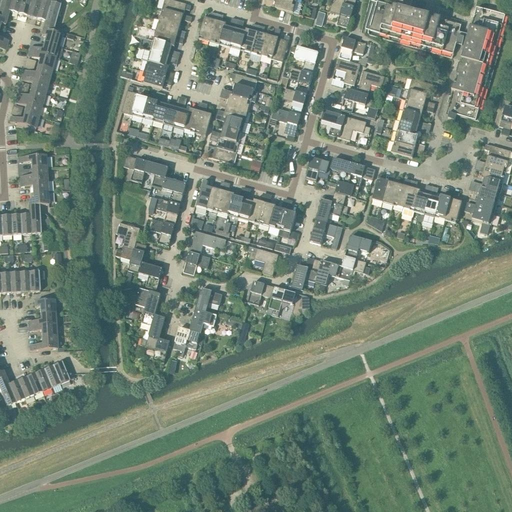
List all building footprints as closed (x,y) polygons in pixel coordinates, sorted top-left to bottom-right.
[(8,12),(11,0),(0,0),(0,3),(0,9),(7,12),(8,12)] [(21,0),(11,0),(8,12),(17,15),(21,0)] [(21,0),(17,15),(27,17),(31,0),(21,0)] [(31,0),(27,17),(32,19),(35,20),(41,1),(38,0),(31,0)] [(165,0),(162,11),(183,17),(185,11),(189,12),(191,7),(165,0)] [(296,3),(284,0),(273,0),(273,2),(275,3),(274,9),(293,14),(296,3)] [(356,1),(350,0),(348,7),(332,2),(329,13),(340,16),(337,26),(348,29),(356,1)] [(35,20),(45,23),(51,3),(41,1),(35,20)] [(361,31),(361,33),(365,34),(451,59),(452,59),(456,44),(458,37),(459,33),(461,27),(450,24),(444,22),(437,20),(427,17),(422,16),(409,12),(405,11),(370,1),(362,30),(361,31)] [(51,3),(45,23),(55,25),(60,6),(51,3)] [(449,104),(447,113),(449,114),(457,117),(479,123),(509,17),(499,15),(486,11),(477,8),(469,36),(468,40),(453,92),(451,97),(450,103),(449,104)] [(162,11),(159,21),(180,27),(183,17),(162,11)] [(217,15),(211,13),(209,20),(205,19),(199,40),(209,43),(217,15)] [(209,43),(220,46),(226,25),(221,23),(223,17),(217,15),(209,43)] [(238,21),(232,19),(230,26),(226,25),(220,46),(230,49),(238,21)] [(184,39),(186,33),(179,31),(180,27),(159,21),(156,32),(184,39)] [(244,23),(238,21),(230,49),(241,52),(247,30),(242,29),(244,23)] [(55,26),(47,23),(45,28),(44,32),(52,34),(53,30),(55,26)] [(241,52),(251,55),(259,27),(253,25),(251,32),(247,30),(241,52)] [(265,29),(265,28),(259,27),(251,55),(261,58),(267,36),(263,35),(265,29)] [(43,45),(62,50),(58,49),(62,37),(52,34),(44,32),(43,31),(41,37),(45,38),(43,45)] [(183,45),(184,40),(184,39),(156,32),(153,42),(174,48),(176,43),(183,45)] [(261,58),(271,61),(277,39),(267,36),(261,58)] [(277,39),(271,61),(282,64),(290,38),(285,37),(284,41),(277,39)] [(366,45),(345,39),(339,61),(349,64),(350,63),(352,53),(363,56),(366,45)] [(178,60),(180,54),(173,52),(174,48),(153,42),(150,52),(178,60)] [(30,48),(29,53),(55,61),(55,60),(59,61),(60,59),(61,58),(62,54),(61,52),(62,50),(43,45),(41,51),(30,48)] [(318,54),(297,48),(294,60),(304,62),(302,72),(301,73),(312,76),(318,54)] [(147,63),(169,69),(170,64),(177,66),(178,60),(150,52),(144,51),(142,61),(147,63)] [(29,53),(28,57),(27,58),(39,62),(37,68),(52,72),(55,61),(29,53)] [(360,66),(350,63),(349,64),(339,61),(336,71),(346,74),(343,84),(354,87),(360,66)] [(172,81),(174,75),(167,73),(169,69),(147,63),(144,73),(172,81)] [(24,72),(22,77),(48,84),(52,72),(37,68),(35,75),(24,72)] [(307,96),(312,76),(301,73),(302,72),(291,69),(291,70),(285,68),(282,78),(288,80),(299,83),(296,93),(307,96)] [(144,73),(141,84),(163,90),(164,85),(171,87),(172,81),(144,73)] [(364,73),(358,94),(369,96),(371,86),(382,89),(385,79),(364,73)] [(257,82),(242,77),(231,74),(230,79),(234,80),(233,86),(254,92),(257,82)] [(22,77),(21,81),(21,82),(32,85),(31,92),(45,96),(48,84),(22,77)] [(438,88),(412,80),(409,91),(430,97),(432,91),(436,92),(438,88)] [(231,92),(230,97),(251,103),(255,104),(258,93),(254,92),(233,86),(232,87),(235,87),(233,93),(231,92)] [(395,99),(397,89),(389,87),(387,97),(395,99)] [(133,117),(140,89),(138,95),(132,94),(134,89),(129,88),(122,114),(133,117)] [(145,90),(140,89),(133,117),(143,120),(148,100),(143,99),(145,90)] [(301,117),(307,96),(296,93),(285,90),(282,101),(293,104),(290,113),(290,114),(301,117)] [(367,100),(369,96),(358,94),(347,90),(341,112),(352,115),(355,104),(365,107),(367,100)] [(409,91),(406,101),(434,109),(435,105),(426,103),(428,97),(430,98),(430,97),(409,91)] [(17,95),(16,99),(42,107),(45,96),(31,92),(29,98),(17,95)] [(143,120),(153,122),(161,94),(156,93),(154,102),(148,100),(143,120)] [(163,104),(166,96),(161,94),(153,122),(164,125),(169,106),(163,104)] [(230,97),(227,107),(248,113),(251,103),(230,97)] [(16,99),(14,104),(14,105),(26,108),(24,115),(38,119),(42,107),(16,99)] [(406,101),(403,112),(422,117),(424,111),(433,114),(434,109),(406,101)] [(174,128),(180,107),(175,106),(175,108),(169,106),(164,125),(165,126),(163,130),(172,133),(173,128),(174,128)] [(174,128),(185,131),(191,110),(190,110),(189,112),(184,110),(184,108),(180,107),(174,128)] [(245,124),(248,113),(227,107),(225,113),(218,111),(217,115),(245,124)] [(502,134),(508,136),(511,122),(511,109),(505,107),(499,128),(503,129),(502,134)] [(185,131),(195,134),(201,113),(191,110),(185,131)] [(295,138),(301,117),(290,114),(290,113),(280,110),(278,115),(273,113),(271,120),(287,125),(284,135),(295,138)] [(345,118),(341,117),(330,114),(324,112),(321,123),(332,126),(329,136),(340,139),(345,118)] [(403,112),(400,122),(421,129),(422,124),(420,123),(422,117),(403,112)] [(206,137),(212,116),(201,113),(195,134),(206,137)] [(38,119),(24,115),(22,121),(11,118),(9,123),(35,130),(38,119)] [(242,134),(245,124),(217,115),(216,120),(225,123),(223,128),(242,134)] [(370,129),(367,128),(365,128),(366,124),(345,118),(340,139),(350,142),(353,132),(368,136),(370,129)] [(400,122),(397,133),(418,139),(418,138),(416,137),(418,132),(420,133),(421,129),(400,122)] [(239,144),(242,134),(223,128),(221,134),(212,132),(211,136),(239,144)] [(415,149),(418,139),(397,133),(394,143),(415,149)] [(237,155),(239,144),(211,136),(210,141),(219,144),(217,149),(215,148),(237,155)] [(415,149),(394,143),(391,154),(412,160),(415,149)] [(487,158),(509,164),(511,153),(486,146),(484,151),(489,153),(487,158)] [(237,155),(215,148),(213,155),(209,153),(207,158),(233,166),(237,155)] [(31,170),(32,170),(45,170),(45,157),(18,159),(19,165),(30,164),(31,170)] [(123,168),(133,171),(130,181),(142,184),(145,174),(144,174),(147,163),(126,157),(123,168)] [(506,174),(509,164),(487,158),(484,168),(506,174)] [(332,165),(311,159),(305,181),(316,184),(319,173),(330,176),(331,171),(332,165)] [(354,166),(339,161),(333,160),(332,165),(331,171),(341,174),(338,184),(348,187),(354,166)] [(166,179),(168,169),(147,163),(144,174),(145,174),(154,177),(151,187),(162,190),(165,179),(166,179)] [(375,172),(354,166),(348,187),(359,190),(362,180),(372,183),(375,172)] [(503,185),(506,174),(484,168),(482,179),(503,185)] [(20,178),(20,183),(46,181),(45,170),(32,170),(31,170),(31,177),(20,178)] [(383,204),(389,183),(383,181),(384,177),(379,175),(372,201),(383,204)] [(186,185),(175,182),(166,179),(165,179),(162,190),(172,193),(169,203),(180,206),(186,185)] [(500,195),(503,185),(482,179),(481,180),(484,180),(482,186),(480,185),(479,189),(500,195)] [(393,207),(403,210),(411,182),(405,180),(403,187),(399,186),(393,207)] [(20,183),(20,188),(20,189),(32,188),(32,194),(47,193),(46,181),(20,183)] [(207,211),(213,190),(207,188),(208,183),(204,182),(197,208),(207,211)] [(415,190),(417,183),(411,182),(403,210),(401,217),(412,220),(414,213),(420,192),(415,190)] [(399,186),(389,183),(383,204),(393,207),(399,186)] [(338,184),(332,205),(343,208),(343,207),(346,198),(356,201),(359,190),(348,187),(338,184)] [(414,213),(424,216),(432,188),(426,186),(424,193),(423,193),(420,192),(414,213)] [(436,196),(438,189),(432,188),(424,216),(423,222),(433,225),(435,219),(441,198),(436,196)] [(497,206),(500,195),(479,189),(477,194),(480,195),(478,201),(497,206)] [(224,192),(213,190),(207,211),(218,214),(224,192)] [(234,195),(224,192),(218,214),(228,217),(234,195)] [(435,219),(445,222),(453,194),(447,192),(445,199),(441,198),(435,219)] [(28,202),(28,207),(29,207),(39,206),(48,205),(47,193),(32,194),(33,201),(28,202)] [(459,195),(453,194),(445,222),(456,225),(462,204),(457,202),(459,195)] [(228,217),(238,220),(244,198),(240,197),(239,199),(234,198),(235,196),(234,195),(228,217)] [(238,220),(249,223),(255,201),(254,201),(254,203),(248,202),(249,200),(244,198),(238,220)] [(174,227),(180,206),(169,203),(159,200),(156,211),(166,214),(163,224),(174,227)] [(249,223),(259,226),(265,204),(255,201),(249,223)] [(494,216),(497,206),(478,201),(476,207),(467,204),(466,208),(494,216)] [(332,205),(322,202),(316,223),(327,226),(327,225),(330,216),(340,219),(342,214),(341,214),(343,208),(332,205)] [(276,207),(265,204),(259,226),(270,229),(276,207)] [(39,206),(29,207),(29,211),(29,216),(39,215),(39,210),(39,206)] [(270,229),(280,232),(286,210),(282,209),(281,211),(276,210),(276,207),(270,229)] [(472,222),(491,227),(494,216),(466,208),(465,213),(474,215),(472,222)] [(286,210),(280,232),(291,235),(296,215),(290,214),(290,212),(286,210)] [(29,216),(31,236),(41,235),(39,215),(29,216)] [(20,216),(10,217),(12,237),(22,236),(20,216)] [(22,236),(31,236),(29,216),(20,216),(22,236)] [(10,217),(0,218),(2,238),(12,237),(10,217)] [(174,227),(163,224),(153,221),(150,232),(160,235),(157,245),(168,248),(174,227)] [(316,223),(310,244),(321,246),(324,236),(334,239),(337,228),(327,225),(327,226),(316,223)] [(124,244),(123,248),(134,251),(136,244),(140,230),(119,224),(116,235),(126,238),(124,244)] [(216,239),(204,235),(196,233),(190,253),(200,256),(203,247),(219,251),(219,250),(221,250),(224,248),(226,242),(216,239)] [(351,237),(345,258),(356,261),(359,251),(369,254),(372,243),(351,237)] [(259,240),(257,246),(264,248),(266,242),(259,240)] [(121,259),(123,252),(122,252),(123,248),(124,244),(115,242),(115,250),(116,251),(117,251),(115,257),(121,259)] [(272,250),(274,244),(266,242),(264,248),(272,250)] [(123,248),(122,252),(123,252),(121,259),(131,262),(128,272),(138,275),(141,264),(142,264),(146,247),(136,244),(134,251),(123,248)] [(274,251),(288,255),(290,256),(292,249),(276,245),(274,251)] [(279,256),(258,250),(250,248),(248,253),(251,253),(249,260),(265,264),(262,274),(273,277),(279,256)] [(200,256),(190,253),(183,275),(194,278),(197,267),(207,270),(211,259),(200,256)] [(345,258),(342,268),(342,269),(339,280),(350,283),(353,272),(368,276),(370,269),(365,268),(366,264),(356,261),(345,258)] [(308,259),(305,269),(305,270),(312,272),(315,261),(308,259)] [(315,284),(326,287),(329,277),(339,280),(342,269),(342,268),(315,261),(312,272),(318,274),(315,284)] [(162,270),(142,264),(141,264),(138,275),(149,278),(146,288),(156,291),(162,270)] [(297,267),(293,283),(291,288),(302,292),(305,281),(315,284),(318,274),(312,272),(305,270),(305,269),(297,267)] [(28,273),(29,294),(39,293),(38,281),(44,280),(44,272),(28,273)] [(28,273),(19,274),(20,294),(29,294),(28,273)] [(9,274),(0,275),(0,287),(1,295),(10,295),(9,274)] [(19,274),(9,274),(10,295),(20,294),(19,274)] [(275,289),(254,283),(248,304),(258,308),(262,297),(271,300),(272,300),(275,289)] [(271,300),(268,310),(272,312),(271,317),(278,319),(283,303),(292,306),(296,295),(275,289),(272,300),(271,300)] [(155,317),(161,296),(139,290),(135,306),(145,309),(144,314),(155,317)] [(223,297),(210,293),(201,291),(195,312),(206,315),(206,314),(209,305),(219,308),(223,297)] [(40,315),(55,315),(55,302),(34,303),(35,309),(40,309),(40,315)] [(195,312),(190,332),(189,332),(200,335),(203,325),(214,328),(217,317),(206,314),(206,315),(195,312)] [(159,341),(159,340),(161,335),(165,320),(155,317),(144,314),(141,325),(151,328),(148,338),(159,341)] [(29,328),(32,328),(56,327),(55,315),(40,315),(41,323),(28,323),(29,328)] [(242,325),(230,321),(228,327),(240,331),(242,325)] [(56,327),(32,328),(29,328),(29,333),(41,333),(42,339),(57,338),(56,327)] [(190,332),(179,329),(173,351),(175,351),(177,352),(176,356),(182,358),(185,348),(196,351),(197,346),(200,335),(189,332),(190,332)] [(30,347),(30,353),(57,351),(57,353),(65,353),(65,348),(57,348),(57,338),(42,339),(42,346),(30,347)] [(148,338),(148,341),(142,340),(140,347),(156,351),(153,362),(164,365),(170,344),(159,341),(148,338)] [(53,368),(60,386),(74,380),(66,362),(53,368)] [(51,390),(60,386),(53,368),(44,372),(51,390)] [(43,393),(51,390),(44,372),(35,375),(43,393)] [(35,375),(26,379),(33,397),(43,393),(35,375)] [(26,379),(17,383),(24,401),(33,397),(26,379)] [(17,383),(8,386),(15,404),(24,401),(17,383)] [(0,401),(0,404),(2,410),(15,404),(8,386),(0,389),(0,392),(3,401),(0,401)]
